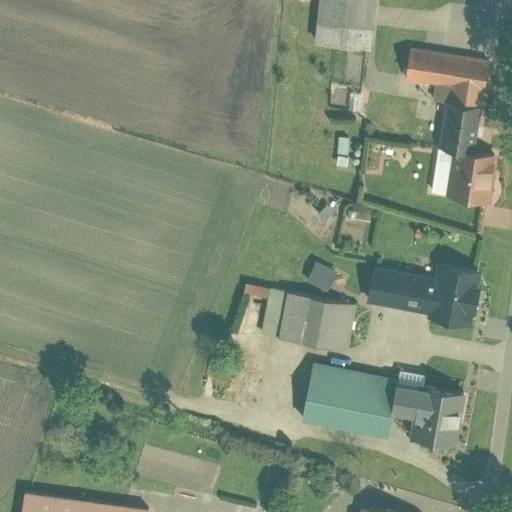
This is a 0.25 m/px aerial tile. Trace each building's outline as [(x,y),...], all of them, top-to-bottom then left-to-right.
[(369,0),(312,0),(308,40),(365,45),(369,0)] [(490,54),(406,43),(402,75),(445,81),(443,97),(484,101),(490,54)] [(443,97),(438,97),(431,144),(448,146),(479,149),(484,101),(443,97)] [(348,133),(337,132),(334,162),(344,163),(348,133)] [(479,149),(448,146),(441,193),(500,201),(506,152),(479,149)] [(396,169),(377,171),(379,189),(398,186),(396,169)] [(346,266),(320,253),(308,275),(335,289),(346,266)] [(440,273),(380,261),(373,295),(479,319),(492,263),(443,254),(440,273)] [(365,298),(278,282),(268,328),(356,345),(365,298)] [(408,372),(316,357),(306,415),(398,430),(402,405),(408,372)] [(436,366),(409,362),(408,372),(402,405),(421,409),(417,434),(470,444),(479,384),(434,378),(436,366)] [(155,511),(157,503),(31,489),(27,511),(155,511)] [(428,511),(429,511),(367,499),(364,511),(428,511)]
